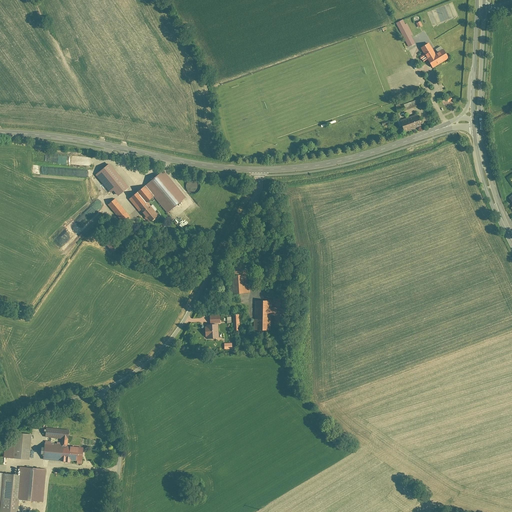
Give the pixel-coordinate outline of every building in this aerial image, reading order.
[(418,52),(414,45),(417,44),(405,21),(397,24),(408,48),(410,47),(414,54),(418,52)] [(429,61),(433,69),(450,59),(444,50),(436,55),(430,44),(423,48),(427,55),(422,58),(425,63),(429,61)] [(407,106),(409,112),(422,108),(420,102),(407,106)] [(402,122),(405,133),(422,127),(418,116),(402,122)] [(114,191),(119,196),(130,187),(111,165),(96,177),(110,194),(114,191)] [(165,172),(131,200),(151,223),(159,217),(148,204),(155,198),(168,214),(187,198),(165,172)] [(186,188),(189,193),(195,195),(199,194),(201,190),(202,185),(199,182),(194,179),(190,181),(187,183),(186,188)] [(116,201),(109,206),(124,223),(130,218),(116,201)] [(116,249),(105,236),(98,242),(109,255),(116,249)] [(230,276),(231,295),(251,294),(251,285),(247,285),(247,282),(245,282),(245,276),(230,276)] [(254,301),(254,331),(271,331),(271,317),(275,317),(275,326),(289,326),(289,300),(275,300),(275,308),(271,308),(271,301),(254,301)] [(232,316),(233,331),(243,331),(242,315),(232,316)] [(207,326),(208,339),(219,339),(218,326),(207,326)] [(67,446),(68,442),(70,442),(71,430),(47,429),(46,440),(62,441),(61,446),(46,444),(45,461),(82,463),(83,447),(67,446)] [(14,458),(30,460),(32,435),(16,434),(14,458)] [(22,468),(20,501),(44,502),(46,469),(22,468)] [(1,475),(0,507),(18,507),(20,475),(1,475)]
